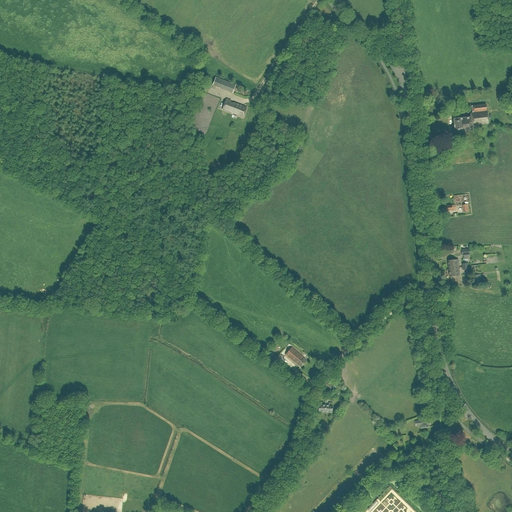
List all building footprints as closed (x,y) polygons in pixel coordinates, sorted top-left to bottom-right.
[(213,85),(232,93),(235,85),(216,78),(213,85)] [(206,93),(203,100),(210,103),(213,96),(206,93)] [(238,116),(243,118),(247,108),(234,103),(233,103),(230,102),(231,101),(226,99),(222,110),(232,114),(233,113),(238,115),(238,116)] [(198,125),(208,129),(217,102),(214,101),(212,105),(204,102),(203,106),(201,105),(199,113),(202,114),(198,125)] [(454,128),(454,127),(455,133),(472,130),(472,125),(474,124),(474,126),(488,124),(486,104),(471,106),(472,112),(470,113),(470,117),(453,119),(454,124),(453,124),(454,128)] [(216,120),(229,125),(233,116),(220,111),(216,120)] [(447,260),(448,268),(459,267),(458,259),(447,260)] [(459,267),(448,268),(449,276),(460,275),(459,267)] [(297,364),(301,367),(306,361),(302,357),(303,357),(291,347),(285,355),(294,362),(296,361),(298,363),(297,364)] [(271,360),(274,362),(273,362),(278,366),(282,362),(275,356),(271,360)] [(420,425),(420,428),(430,427),(428,419),(419,420),(419,421),(415,421),(416,426),(420,425)]
